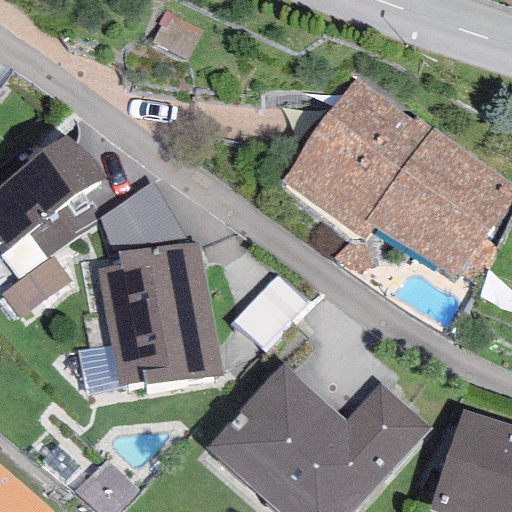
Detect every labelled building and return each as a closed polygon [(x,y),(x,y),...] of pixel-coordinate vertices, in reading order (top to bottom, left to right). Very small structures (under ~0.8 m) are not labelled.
[(454,290),(511,207),(511,189),(414,121),(411,126),(353,86),(283,187),(364,244),(372,232),(454,290)] [(0,255),(17,282),(100,217),(86,197),(105,184),(93,168),(60,144),(0,193),(0,255)] [(116,259),(188,247),(152,184),(98,223),(111,259),(116,259)] [(188,247),(116,259),(118,269),(97,272),(117,399),(221,382),(199,245),(188,247)] [(52,259),(0,296),(18,322),(71,284),(52,259)] [(268,358),(307,314),(277,288),(238,332),(268,358)] [(345,423),(281,373),(209,453),(273,511),(359,511),(433,433),(378,390),(345,423)] [(511,511),(511,433),(461,417),(430,511),(511,511)] [(105,462),(73,496),(90,511),(120,511),(139,492),(105,462)] [(0,511),(47,511),(0,471),(0,511)]
